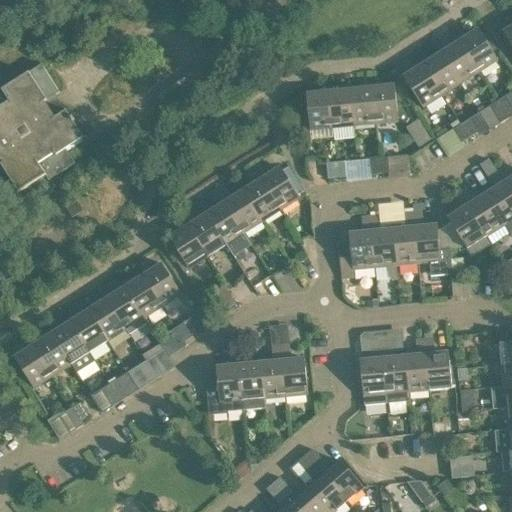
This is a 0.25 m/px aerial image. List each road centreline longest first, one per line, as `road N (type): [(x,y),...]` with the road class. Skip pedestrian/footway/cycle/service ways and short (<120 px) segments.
road 1 (residential): [(0,471),(27,454),(52,460),(187,372),(190,356),(268,306),(321,300)]
road 2 (residential): [(321,300),(329,281),(325,220),(340,196),(423,187),(511,134)]
road 3 (residential): [(221,511),(339,408),(346,394),(344,322)]
road 4 (residential): [(344,322),(442,313),(511,322)]
